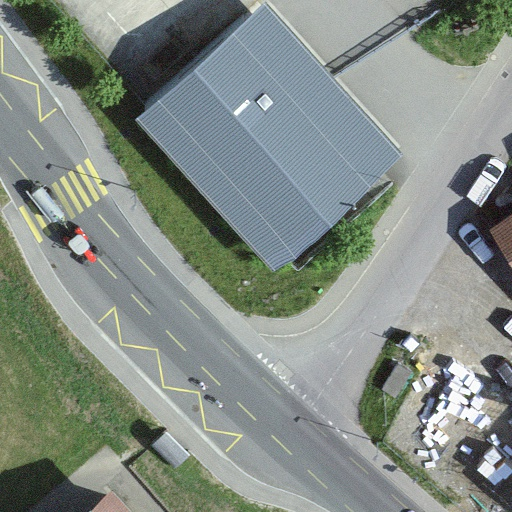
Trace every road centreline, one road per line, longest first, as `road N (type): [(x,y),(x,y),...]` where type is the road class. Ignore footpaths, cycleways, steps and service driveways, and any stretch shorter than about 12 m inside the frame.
road 1 (secondary): [(0,115),(131,269),(293,430)]
road 2 (residential): [(293,430),(511,104)]
road 3 (secondary): [(293,430),(384,511)]
